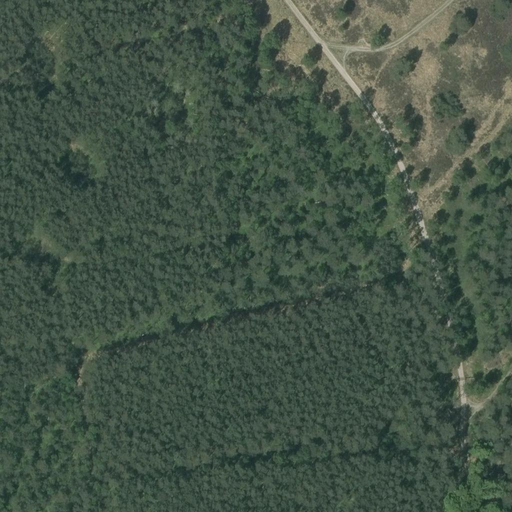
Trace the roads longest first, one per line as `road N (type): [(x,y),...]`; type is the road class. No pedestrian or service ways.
road 1 (track): [(95,511),(76,385),(79,366),(93,356),(391,280),(448,324)]
road 2 (track): [(478,511),(461,379),(424,235)]
road 3 (track): [(424,235),(381,124),(319,44)]
